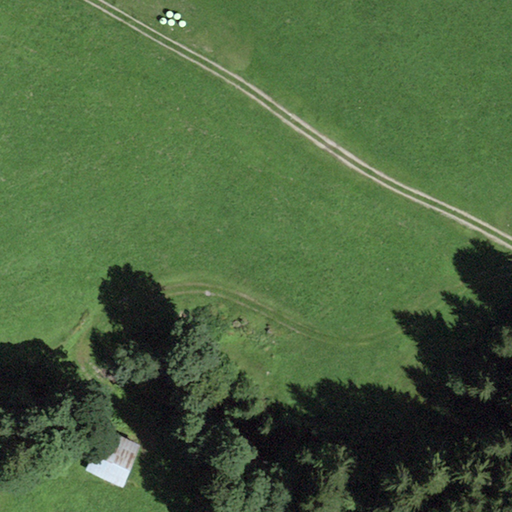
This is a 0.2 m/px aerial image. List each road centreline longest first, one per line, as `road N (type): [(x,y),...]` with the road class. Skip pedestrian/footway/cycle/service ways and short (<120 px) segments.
road 1 (track): [(511,270),(468,285),(389,335),(356,343),(327,339),(212,289),(139,298),(85,341),(82,356),(137,421)]
road 2 (track): [(93,0),(511,243)]
